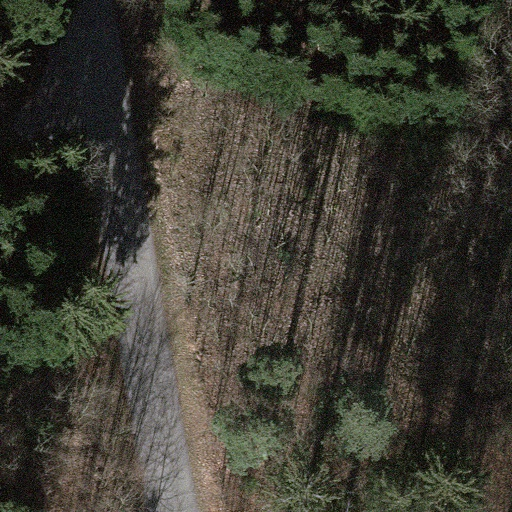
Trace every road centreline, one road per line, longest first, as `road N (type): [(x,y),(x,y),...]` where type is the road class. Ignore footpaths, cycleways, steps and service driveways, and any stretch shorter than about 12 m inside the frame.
road 1 (tertiary): [(94,0),(175,511)]
road 2 (track): [(106,75),(0,138)]
